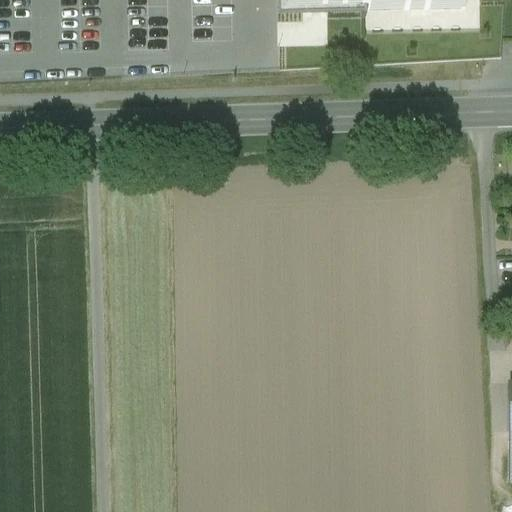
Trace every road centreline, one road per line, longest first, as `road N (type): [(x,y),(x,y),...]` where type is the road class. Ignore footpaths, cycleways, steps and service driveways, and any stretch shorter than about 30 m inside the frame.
road 1 (primary): [(511,113),(0,128)]
road 2 (track): [(91,125),(102,511)]
